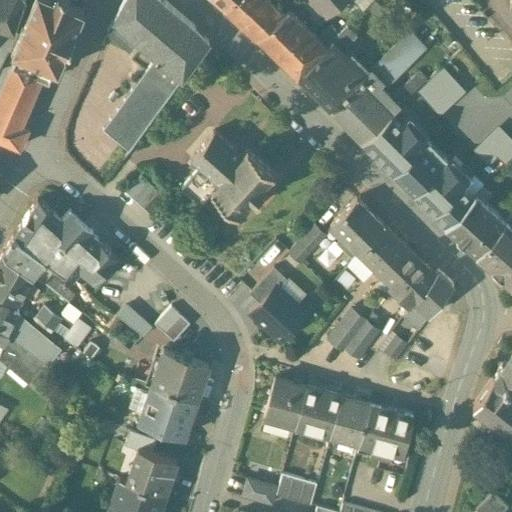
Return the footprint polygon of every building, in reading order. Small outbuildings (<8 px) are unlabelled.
[(0,0),(0,13),(0,14),(13,17),(19,0),(0,0)] [(83,0),(28,0),(11,40),(18,43),(52,57),(57,60),(66,41),(76,19),(75,18),(83,0)] [(192,13),(177,0),(117,0),(113,8),(107,20),(148,55),(156,45),(181,66),(208,29),(192,13)] [(283,1),(282,0),(228,0),(255,24),(256,23),(283,1)] [(284,0),(283,1),(256,23),(283,49),(312,21),(289,0),(284,0)] [(319,0),(310,9),(315,15),(324,6),(319,0)] [(335,7),(322,20),(324,26),(329,31),(332,27),(343,16),(335,7)] [(13,17),(0,14),(0,13),(0,56),(4,48),(17,19),(13,17)] [(343,16),(332,27),(343,38),(357,24),(346,13),(343,16)] [(409,17),(358,69),(374,86),(426,34),(409,17)] [(312,21),(283,49),(297,64),(329,31),(324,26),(321,29),(312,21)] [(329,31),(297,64),(330,97),(357,70),(355,68),(364,59),(343,38),(332,27),(329,31)] [(52,57),(18,43),(12,56),(40,68),(47,71),(52,57)] [(148,55),(103,118),(129,139),(181,66),(156,45),(148,55)] [(443,54),(417,77),(438,101),(464,77),(443,54)] [(40,68),(12,56),(0,83),(0,127),(19,136),(27,115),(21,113),(40,68)] [(419,58),(403,74),(410,82),(427,66),(419,58)] [(357,70),(330,97),(361,128),(389,101),(374,86),(358,69),(357,70)] [(462,172),(467,168),(405,105),(399,111),(389,101),(361,128),(444,211),(472,182),(462,172)] [(511,125),(497,111),(472,136),(488,150),(495,142),(504,150),(511,141),(511,125)] [(242,142),(214,118),(189,145),(199,154),(182,173),(200,189),(211,177),(238,201),(252,185),(255,188),(263,180),(259,176),(274,160),(247,136),(242,142)] [(141,162),(125,179),(142,196),(158,179),(141,162)] [(472,182),(444,211),(475,239),(490,223),(504,207),(504,206),(482,188),(488,181),(480,174),(472,182)] [(158,179),(142,196),(151,203),(167,187),(158,179)] [(356,184),(329,211),(357,238),(358,237),(384,211),(356,184)] [(53,200),(38,186),(14,222),(56,255),(72,267),(79,257),(93,268),(103,256),(101,253),(111,242),(116,246),(118,245),(99,229),(91,221),(93,219),(70,198),(61,208),(53,200)] [(490,223),(511,243),(511,214),(504,207),(490,223)] [(313,211),(289,237),(299,248),(324,221),(313,211)] [(384,211),(358,237),(381,260),(406,233),(384,211)] [(56,255),(14,222),(3,241),(34,263),(43,270),(49,264),(56,255)] [(511,243),(490,223),(475,239),(511,272),(511,243)] [(406,233),(381,260),(411,290),(412,291),(415,287),(414,287),(434,260),(406,233)] [(34,263),(3,241),(0,246),(0,280),(10,287),(17,292),(23,281),(33,287),(39,277),(28,272),(34,263)] [(260,268),(249,280),(259,290),(276,272),(278,274),(286,266),(273,254),(260,268)] [(434,260),(414,287),(415,287),(412,291),(411,290),(404,300),(419,313),(428,301),(429,301),(452,270),(437,256),(434,260)] [(260,268),(251,259),(240,272),(249,280),(260,268)] [(74,283),(49,264),(43,270),(68,290),(74,283)] [(278,274),(276,272),(259,290),(250,300),(279,327),(305,299),(278,274)] [(8,292),(0,288),(0,318),(9,323),(45,353),(58,337),(37,320),(36,320),(18,305),(19,302),(17,292),(10,287),(8,292)] [(128,288),(116,300),(140,323),(152,311),(128,288)] [(67,292),(60,301),(72,310),(62,324),(75,334),(92,311),(67,292)] [(156,309),(155,311),(164,320),(180,302),(171,293),(156,309)] [(61,306),(44,294),(35,305),(52,318),(61,306)] [(351,295),(327,325),(342,336),(344,333),(365,306),(351,295)] [(180,302),(164,320),(173,329),(189,311),(180,302)] [(365,306),(344,333),(356,343),(377,315),(365,306)] [(390,316),(377,333),(394,345),(407,328),(390,316)] [(0,341),(9,323),(0,318),(0,341)] [(208,352),(163,336),(151,371),(196,386),(208,352)] [(511,336),(492,364),(511,378),(511,336)] [(306,373),(274,364),(263,403),(295,412),(306,373)] [(511,378),(492,364),(472,393),(483,401),(482,403),(484,404),(485,403),(493,410),(492,411),(494,412),(495,411),(504,418),(503,419),(505,420),(506,419),(511,423),(511,378)] [(196,386),(151,371),(138,407),(184,423),(196,386)] [(340,382),(306,373),(295,412),(330,421),(340,382)] [(369,390),(340,382),(330,421),(358,429),(369,390)] [(403,400),(381,394),(369,391),(370,390),(369,390),(358,429),(372,433),(370,437),(390,443),(391,438),(402,441),(413,403),(403,400)] [(156,426),(129,416),(124,430),(138,435),(138,433),(152,438),(156,426)] [(152,438),(138,433),(138,435),(132,450),(139,452),(134,469),(164,479),(176,446),(152,438)] [(316,469),(281,460),(276,481),(310,491),(316,469)] [(134,469),(119,464),(104,509),(111,511),(153,511),(164,479),(134,469)] [(276,472),(247,464),(242,482),(271,490),(276,472)] [(492,477),(475,494),(489,507),(493,503),(494,504),(506,491),(492,477)] [(385,511),(388,502),(342,489),(336,510),(343,511),(385,511)] [(489,507),(484,511),(501,511),(494,504),(493,503),(489,507)]
